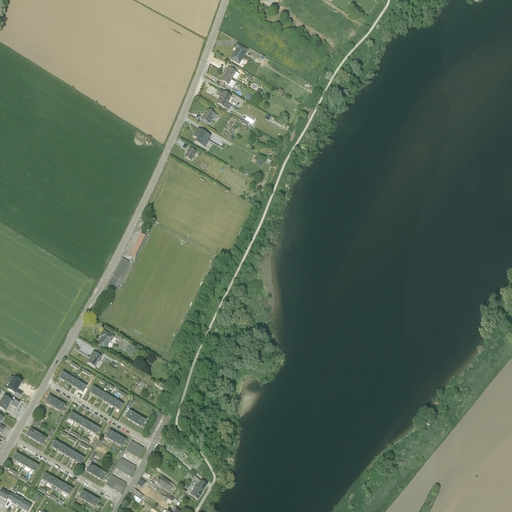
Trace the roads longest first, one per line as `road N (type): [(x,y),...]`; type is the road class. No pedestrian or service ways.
road 1 (tertiary): [(224,0),(175,134),(45,383)]
road 2 (residential): [(11,441),(119,505)]
road 3 (residential): [(153,445),(45,383)]
